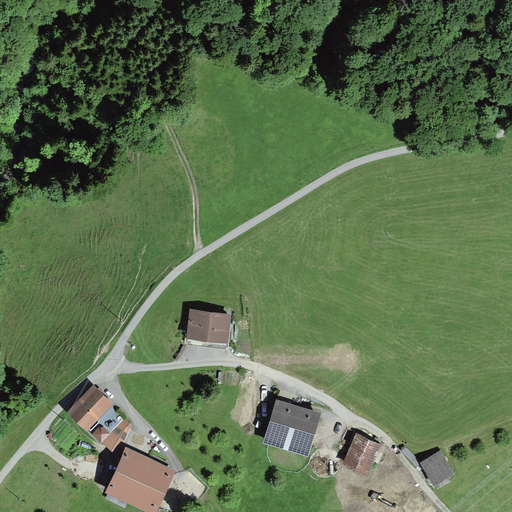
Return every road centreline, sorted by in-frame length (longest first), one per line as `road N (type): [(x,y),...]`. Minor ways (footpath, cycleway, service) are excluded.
road 1 (unclassified): [(0,479),(107,368),(169,278),(199,255),(337,170),(511,128)]
road 2 (track): [(168,0),(115,68),(168,128),(193,180),(199,255)]
road 3 (track): [(145,425),(108,462),(90,467),(65,461),(34,438)]
road 4 (track): [(179,469),(107,368)]
